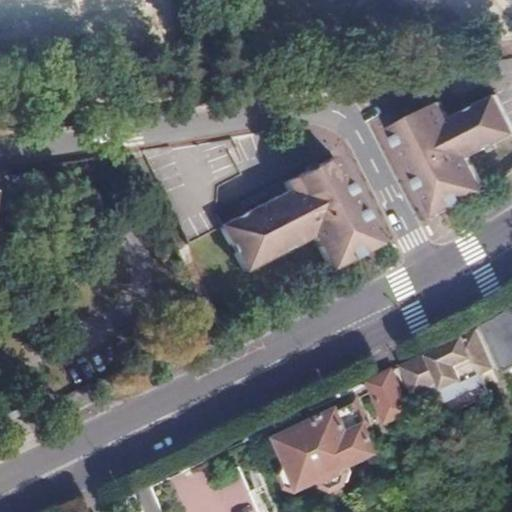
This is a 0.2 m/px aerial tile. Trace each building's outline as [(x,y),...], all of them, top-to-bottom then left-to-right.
[(371,77),(351,80),(353,84),(360,95),(377,86),(371,77)] [(439,103),(390,130),(438,216),(468,201),(486,189),(470,157),(511,134),(511,122),(497,94),(449,120),(439,103)] [(214,141),(230,181),(231,183),(238,180),(233,171),(240,168),(226,139),(214,141)] [(214,141),(140,151),(183,245),(206,234),(189,193),(230,181),(214,141)] [(285,196),(244,216),(261,258),(305,237),(322,268),(324,273),(375,249),(341,179),(332,162),(281,187),(285,196)] [(189,193),(206,234),(216,229),(219,228),(213,219),(215,190),(231,183),(230,181),(189,193)] [(216,229),(236,270),(261,258),(244,216),(219,228),(216,229)] [(485,322),(511,379),(511,307),(485,322)] [(481,374),(495,368),(475,329),(402,365),(420,403),(439,395),(444,405),(486,385),(481,374)] [(413,408),(394,368),(371,379),(391,419),(413,408)] [(380,447),(358,400),(331,413),(331,411),(326,413),(327,415),(283,436),(305,484),(380,447)]
